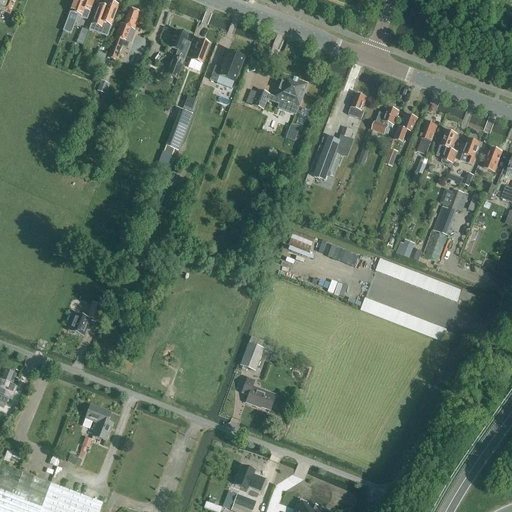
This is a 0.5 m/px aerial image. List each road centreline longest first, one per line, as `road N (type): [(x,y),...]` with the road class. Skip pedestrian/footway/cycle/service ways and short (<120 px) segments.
road 1 (unclassified): [(0,344),(381,488),(398,477),(511,291)]
road 2 (tertiary): [(368,59),(209,0)]
road 3 (tertiary): [(368,59),(511,113)]
